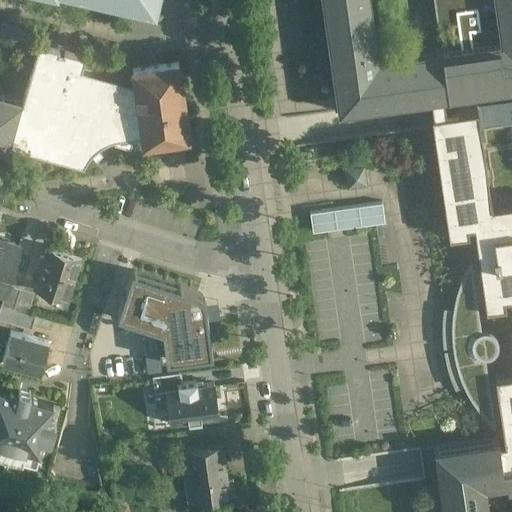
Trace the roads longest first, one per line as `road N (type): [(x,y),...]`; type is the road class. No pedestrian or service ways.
road 1 (unclassified): [(260,277),(225,0)]
road 2 (unclassified): [(300,511),(260,277)]
road 3 (residential): [(114,232),(64,383)]
road 4 (residential): [(260,277),(114,232)]
road 5 (residential): [(114,232),(0,193)]
